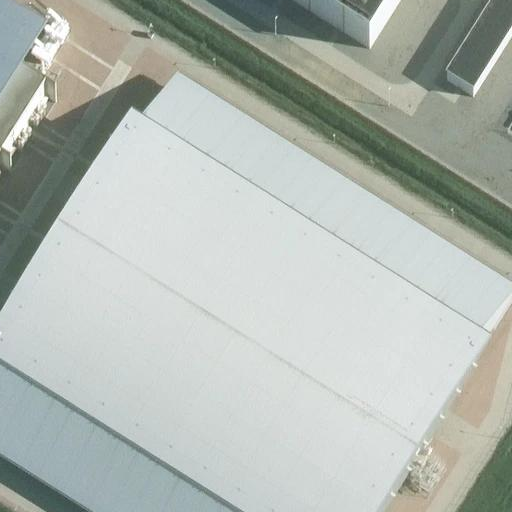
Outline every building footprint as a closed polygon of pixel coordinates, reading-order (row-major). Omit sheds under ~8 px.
[(295,0),(373,47),(401,0),(295,0)] [(511,0),(496,0),(446,80),(472,96),(511,33),(511,0)] [(50,19),(32,55),(55,67),(73,31),(50,19)] [(0,191),(58,100),(21,77),(25,70),(0,54),(0,191)] [(0,364),(0,454),(91,511),(377,511),(510,304),(173,91),(0,364)]
